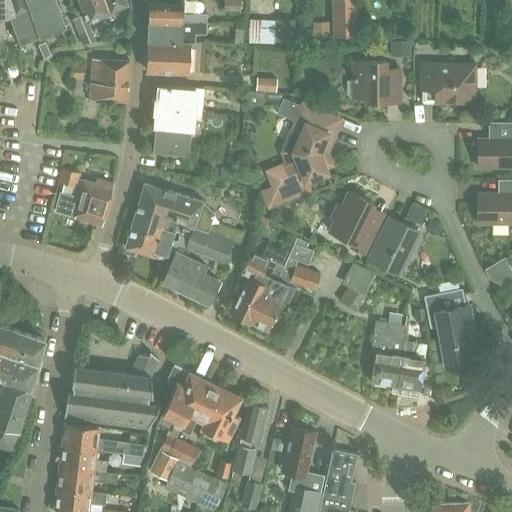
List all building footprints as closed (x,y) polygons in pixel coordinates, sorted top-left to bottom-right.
[(0,0),(0,55),(5,53),(1,44),(0,41),(0,16),(8,14),(11,14),(5,0),(0,0)] [(26,0),(5,0),(11,14),(8,14),(12,23),(2,27),(9,46),(19,42),(20,44),(39,36),(26,0)] [(26,0),(39,36),(65,25),(55,0),(26,0)] [(79,0),(88,21),(128,3),(126,0),(79,0)] [(241,10),(240,0),(224,0),(224,10),(241,10)] [(331,0),(332,35),(358,35),(357,0),(331,0)] [(149,18),(148,22),(206,25),(207,13),(181,12),(182,4),(149,2),(149,18)] [(80,17),(72,18),(82,43),(90,42),(80,17)] [(275,42),(277,19),(249,18),(249,41),(275,42)] [(148,22),(147,40),(191,42),(193,42),(193,32),(198,32),(206,33),(206,25),(148,22)] [(391,38),(392,53),(409,53),(408,37),(391,38)] [(191,42),(147,40),(146,70),(190,73),(190,57),(191,42)] [(45,41),(38,44),(44,58),(51,53),(45,41)] [(127,100),(128,86),(129,60),(100,58),(100,59),(93,59),(91,85),(90,97),(90,102),(98,102),(98,98),(127,100)] [(400,100),(400,68),(385,68),(385,60),(353,60),(353,96),(370,96),(370,100),(400,100)] [(421,62),(421,88),(421,98),(423,100),(473,100),(473,64),(443,64),(443,62),(421,62)] [(84,78),(84,64),(71,63),(70,77),(84,78)] [(276,91),(277,77),(257,76),(256,89),(276,91)] [(156,99),(155,106),(165,107),(165,104),(178,105),(178,110),(190,111),(190,108),(202,109),(203,101),(195,100),(196,87),(159,84),(157,99),(156,99)] [(248,90),(229,90),(229,100),(244,100),(243,114),(244,114),(248,90)] [(244,114),(243,114),(243,121),(253,122),(254,109),(264,100),(280,101),(280,92),(248,90),(244,114)] [(269,173),(273,184),(260,189),(268,208),(312,190),(308,180),(327,172),(326,167),(321,157),(323,155),(323,153),(323,150),(328,148),(341,118),(303,102),(302,105),(283,97),(281,101),(276,112),(295,120),(282,151),(287,162),(270,169),(271,172),(269,173)] [(165,107),(155,106),(155,112),(156,112),(154,126),(156,126),(154,151),(188,154),(190,130),(192,130),(193,118),(201,119),(202,109),(190,108),(190,111),(178,110),(178,105),(165,104),(165,107)] [(511,120),(508,121),(508,133),(501,137),(477,137),(477,166),(511,166),(511,120)] [(219,175),(232,177),(233,166),(221,164),(219,175)] [(71,184),(68,194),(60,191),(55,210),(96,221),(102,223),(111,194),(114,183),(96,177),(94,181),(78,177),(80,172),(61,166),(57,180),(63,182),(71,184)] [(251,182),(253,170),(239,168),(238,180),(251,182)] [(511,178),(497,178),(497,192),(477,192),(477,222),(511,222),(511,178)] [(145,182),(131,227),(154,234),(156,226),(175,232),(176,230),(174,229),(177,220),(178,219),(171,217),(172,213),(164,210),(170,190),(145,182)] [(202,200),(170,190),(164,210),(172,213),(171,217),(178,219),(177,220),(194,226),(206,231),(210,220),(212,212),(201,203),(202,200)] [(364,252),(375,229),(366,224),(364,220),(373,203),(348,191),(341,205),(337,203),(331,216),(335,218),(329,230),(353,241),(351,245),(364,252)] [(276,207),(271,209),(270,215),(274,218),(280,216),(281,210),(276,207)] [(397,273),(418,230),(390,216),(368,259),(397,273)] [(210,220),(206,231),(233,239),(240,241),(244,228),(218,220),(217,222),(210,220)] [(154,234),(131,227),(125,246),(167,257),(170,245),(177,247),(186,250),(191,235),(176,230),(175,232),(156,226),(154,234)] [(194,226),(191,235),(186,250),(225,263),(233,239),(206,231),(194,226)] [(186,250),(177,247),(162,280),(208,301),(221,273),(225,263),(186,250)] [(230,313),(249,322),(275,261),(251,249),(248,255),(241,271),(248,275),(230,313)] [(502,284),(511,277),(511,268),(508,261),(505,255),(484,267),(490,278),(502,284)] [(347,287),(341,295),(338,299),(347,305),(351,300),(359,290),(364,293),(375,271),(365,267),(352,260),(342,282),(348,285),(347,287)] [(275,261),(249,322),(250,320),(268,329),(289,285),(277,279),(284,265),(275,261)] [(313,289),(320,271),(295,263),(289,281),(313,289)] [(425,294),(426,301),(431,325),(438,324),(446,365),(479,359),(475,338),(471,339),(468,323),(472,323),(468,303),(465,304),(462,286),(425,294)] [(413,308),(415,320),(425,319),(424,307),(413,308)] [(376,351),(371,381),(396,385),(403,332),(405,324),(375,319),(370,350),(376,351)] [(30,385),(45,338),(0,322),(0,375),(3,376),(3,377),(4,376),(30,385)] [(403,332),(396,385),(419,388),(424,359),(415,358),(417,341),(407,339),(408,333),(403,332)] [(74,364),(74,366),(70,391),(67,391),(63,416),(147,427),(158,403),(148,401),(149,395),(152,395),(151,374),(158,358),(150,350),(149,354),(138,353),(129,372),(124,371),(74,364)] [(160,445),(160,446),(168,450),(175,437),(181,425),(204,378),(192,372),(170,360),(163,376),(166,378),(176,382),(157,421),(169,427),(160,445)] [(0,412),(21,416),(30,385),(4,376),(3,377),(3,376),(0,386),(0,412)] [(204,378),(181,425),(189,429),(196,415),(205,419),(222,387),(204,378)] [(202,426),(205,428),(201,435),(219,444),(223,437),(226,438),(237,416),(231,413),(239,395),(222,387),(205,419),(202,426)] [(234,463),(233,469),(249,473),(250,473),(254,454),(255,448),(249,447),(252,438),(260,440),(268,405),(249,400),(234,463)] [(0,443),(12,447),(21,416),(0,412),(0,443)] [(62,444),(96,448),(123,452),(142,454),(143,454),(144,442),(97,436),(98,426),(65,422),(62,444)] [(285,456),(282,468),(293,471),(289,488),(298,490),(297,496),(296,496),(291,511),(315,511),(324,474),(307,470),(309,462),(310,462),(311,461),(309,460),(316,432),(317,432),(318,430),(290,424),(290,426),(292,426),(285,455),(283,454),(283,456),(285,456)] [(272,446),(283,448),(285,435),(275,433),(272,446)] [(179,457),(166,485),(188,496),(199,470),(189,466),(198,447),(175,437),(168,450),(179,457)] [(62,444),(60,465),(105,471),(106,460),(94,458),(96,448),(62,444)] [(168,450),(160,446),(150,469),(166,477),(163,484),(166,485),(179,457),(168,450)] [(355,511),(356,509),(349,507),(352,495),(356,480),(352,479),(358,452),(333,446),(318,511),(320,511),(355,511)] [(142,454),(123,452),(122,462),(141,465),(142,454)] [(227,476),(231,462),(219,459),(216,473),(227,476)] [(60,465),(57,486),(90,490),(92,479),(115,482),(117,472),(105,471),(60,465)] [(199,470),(188,496),(214,509),(225,484),(199,470)] [(240,505),(255,509),(262,484),(261,483),(260,483),(247,480),(243,496),(240,505)] [(105,492),(90,490),(57,486),(54,508),(88,511),(89,501),(104,503),(105,492)] [(468,511),(468,501),(433,502),(433,511),(468,511)]
